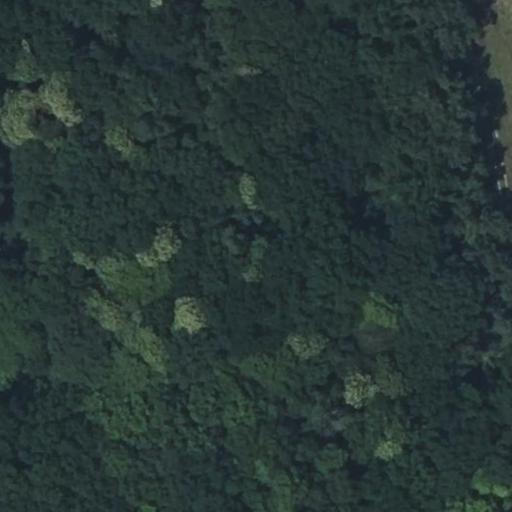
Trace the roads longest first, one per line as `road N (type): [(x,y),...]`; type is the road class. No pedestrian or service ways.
road 1 (track): [(194,511),(191,492),(159,461),(43,0)]
road 2 (track): [(448,0),(511,246)]
